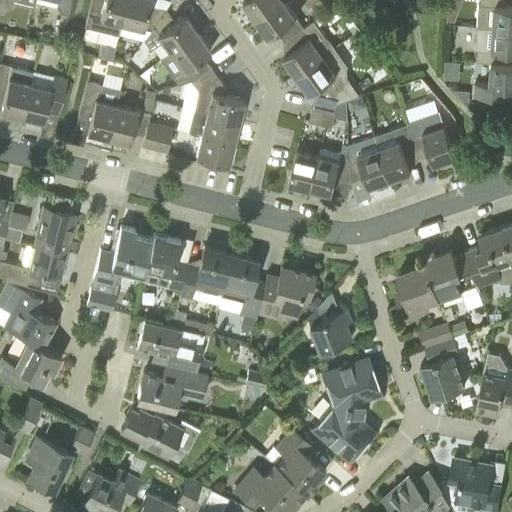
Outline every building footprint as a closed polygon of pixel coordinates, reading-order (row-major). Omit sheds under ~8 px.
[(0,0),(0,7),(11,10),(12,0),(0,0)] [(67,14),(71,0),(70,0),(57,0),(57,6),(60,12),(67,14)] [(118,34),(121,22),(126,0),(90,0),(88,13),(84,25),(118,34)] [(126,0),(121,22),(150,29),(165,8),(149,4),(149,0),(126,0)] [(256,18),(281,0),(243,0),(244,0),(256,18)] [(284,41),(304,27),(284,0),(281,0),(256,18),(269,36),(277,31),(284,41)] [(481,0),(480,26),(511,27),(511,5),(507,5),(507,0),(481,0)] [(170,51),(197,32),(184,14),(174,21),(165,8),(150,29),(155,36),(158,34),(170,51)] [(492,62),(503,62),(504,50),(511,50),(511,27),(480,26),(478,61),(492,62)] [(296,74),(324,54),(304,27),(284,41),(291,51),(283,56),(296,74)] [(190,80),(210,66),(203,55),(210,50),(197,32),(170,51),(161,57),(178,82),(190,80)] [(335,114),(338,101),(339,101),(357,95),(349,84),(339,71),(349,64),(336,46),(324,54),(296,74),(309,92),(312,90),(316,96),(315,95),(311,108),(335,114)] [(0,108),(21,114),(30,82),(9,76),(12,64),(0,61),(0,99),(2,100),(0,108)] [(511,62),(503,62),(492,62),(491,84),(476,83),(475,95),(501,97),(502,85),(511,85),(511,62)] [(193,109),(238,120),(244,99),(224,94),(226,88),(210,66),(190,80),(198,90),(193,109)] [(87,130),(108,136),(116,103),(99,99),(102,83),(86,79),(82,95),(76,118),(89,121),(87,130)] [(30,82),(21,114),(43,120),(45,111),(58,114),(64,90),(30,82)] [(132,132),(144,135),(147,121),(148,121),(150,112),(116,103),(108,136),(130,141),(132,132)] [(311,108),(309,120),(332,126),(335,114),(311,108)] [(201,133),(233,141),(238,120),(193,109),(188,130),(201,133)] [(154,147),(160,124),(148,121),(147,121),(144,135),(141,144),(154,147)] [(160,124),(154,147),(166,150),(172,127),(160,124)] [(411,135),(419,158),(430,154),(433,163),(455,155),(444,124),(411,135)] [(375,137),(390,178),(411,171),(408,162),(419,158),(411,135),(408,125),(375,137)] [(233,141),(201,133),(195,155),(228,163),(233,141)] [(369,185),(390,178),(375,137),(349,146),(348,145),(350,157),(351,182),(365,177),(369,185)] [(335,178),(351,182),(350,157),(348,145),(343,144),(339,160),(318,155),(310,187),(332,193),(335,178)] [(289,182),(310,187),(318,155),(297,149),(289,182)] [(0,245),(1,246),(7,222),(8,217),(0,214),(0,202),(3,192),(0,191),(0,245)] [(36,244),(64,252),(66,252),(70,237),(68,236),(70,226),(72,227),(76,213),(44,205),(34,242),(37,243),(36,244)] [(4,234),(20,238),(22,226),(7,222),(4,234)] [(511,222),(501,226),(511,258),(511,222)] [(121,269),(143,274),(152,237),(134,232),(135,228),(121,224),(114,251),(100,247),(91,285),(116,291),(121,269)] [(511,283),(511,258),(501,226),(479,234),(483,245),(466,251),(475,275),(478,285),(495,279),(497,283),(511,283)] [(180,290),(186,263),(186,261),(175,258),(180,239),(154,232),(152,237),(143,274),(141,280),(167,286),(180,290)] [(0,276),(5,278),(54,290),(57,290),(61,273),(59,273),(64,252),(36,244),(28,242),(23,263),(0,257),(0,276)] [(180,290),(179,293),(191,296),(194,286),(215,292),(220,293),(231,252),(203,245),(198,266),(186,263),(180,290)] [(480,290),(478,285),(475,275),(466,251),(455,255),(453,248),(436,254),(435,250),(425,253),(428,262),(441,297),(441,298),(462,291),(464,296),(480,290)] [(252,329),(256,311),(264,281),(252,278),(257,258),(231,252),(220,293),(217,306),(238,312),(242,313),(239,325),(252,329)] [(427,302),(441,297),(428,262),(399,273),(405,291),(397,294),(405,317),(429,309),(427,302)] [(301,294),(307,295),(313,272),(280,264),(277,276),(266,273),(264,281),(256,311),(277,317),(279,311),(296,315),(301,294)] [(27,335),(43,343),(55,319),(34,308),(41,295),(33,292),(5,278),(0,287),(0,303),(13,311),(6,325),(27,335)] [(87,302),(112,308),(116,291),(91,285),(87,302)] [(344,306),(317,317),(314,309),(303,319),(317,350),(328,346),(350,336),(344,321),(350,319),(344,306)] [(185,317),(187,311),(175,309),(172,323),(188,328),(208,332),(210,323),(185,317)] [(159,361),(175,365),(193,369),(199,345),(185,342),(188,328),(172,323),(142,316),(136,343),(162,350),(159,361)] [(463,332),(469,330),(465,319),(450,324),(454,335),(463,332)] [(450,324),(448,320),(419,330),(425,345),(454,335),(450,324)] [(1,353),(0,354),(0,374),(23,386),(29,375),(41,380),(48,367),(52,369),(61,353),(54,349),(43,343),(27,335),(14,360),(1,353)] [(433,396),(466,385),(455,353),(459,352),(454,335),(425,345),(430,360),(421,363),(433,396)] [(489,351),(476,409),(498,414),(502,398),(511,400),(511,366),(508,366),(499,353),(489,351)] [(331,401),(311,425),(348,457),(373,428),(361,418),(365,396),(380,391),(367,355),(321,371),(331,401)] [(135,397),(175,406),(178,393),(190,395),(193,383),(205,385),(208,373),(193,369),(175,365),(172,377),(142,369),(135,397)] [(248,367),(244,381),(265,387),(268,373),(248,367)] [(15,425),(28,431),(42,402),(29,396),(15,425)] [(121,428),(142,439),(140,442),(167,456),(173,445),(184,451),(196,428),(178,418),(175,422),(155,411),(152,417),(131,407),(121,428)] [(14,431),(0,423),(0,458),(1,459),(14,431)] [(70,445),(84,452),(94,430),(80,423),(70,445)] [(272,461),(303,489),(306,492),(325,470),(304,452),(311,443),(291,425),(274,445),(284,453),(276,462),(273,460),(272,461)] [(70,449),(38,434),(27,457),(36,461),(30,475),(53,486),(70,449)] [(454,501),(497,509),(502,484),(489,481),(492,463),(454,456),(450,477),(458,478),(454,501)] [(281,511),(283,511),(303,489),(272,461),(263,472),(253,463),(233,487),(254,504),(261,495),(281,511)] [(114,476),(98,469),(82,501),(105,511),(110,511),(118,496),(129,502),(141,477),(118,466),(114,476)] [(383,497),(397,511),(441,511),(451,504),(443,485),(429,470),(416,482),(412,477),(402,486),(399,483),(383,497)] [(176,501),(190,507),(202,482),(188,475),(176,501)] [(173,511),(177,504),(148,489),(136,511),(173,511)]
